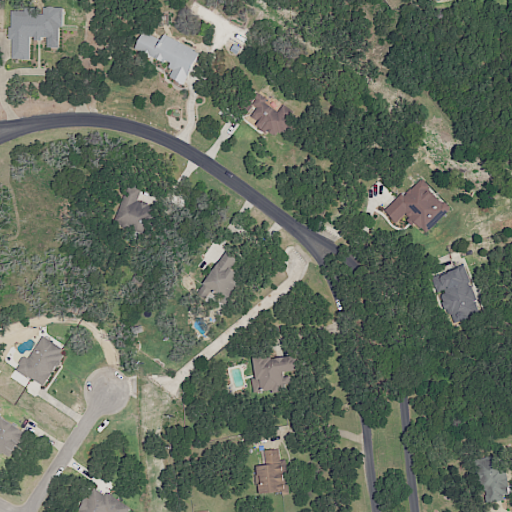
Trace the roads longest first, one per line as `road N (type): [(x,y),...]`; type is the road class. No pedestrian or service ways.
road 1 (residential): [(416,511),(394,332),(363,275),(291,223)]
road 2 (residential): [(291,223),(322,263),(350,326),(377,511)]
road 3 (residential): [(291,223),(147,134),(94,122),(55,124)]
road 4 (residential): [(30,511),(107,393)]
